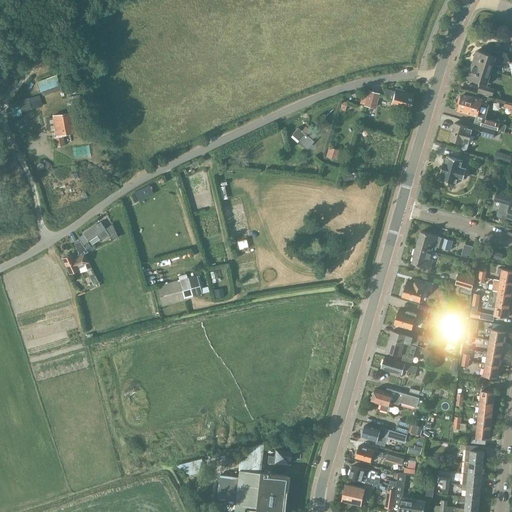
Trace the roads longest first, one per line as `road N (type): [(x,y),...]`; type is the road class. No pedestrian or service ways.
road 1 (unclassified): [(0,270),(164,167),(284,109),(419,75)]
road 2 (secondary): [(318,511),(400,208)]
road 3 (track): [(68,2),(9,100),(7,118),(47,241)]
road 4 (secondary): [(400,208),(436,79)]
